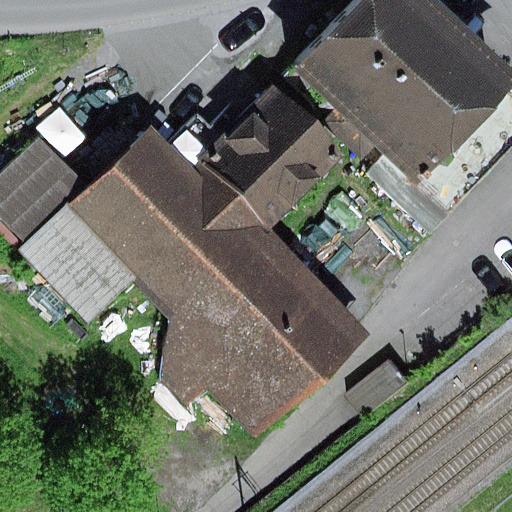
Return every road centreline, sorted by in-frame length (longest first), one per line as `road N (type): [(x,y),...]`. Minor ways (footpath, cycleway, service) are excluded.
road 1 (track): [(211,511),(314,419),(379,339)]
road 2 (unknown): [(130,0),(118,60),(105,81),(0,138)]
